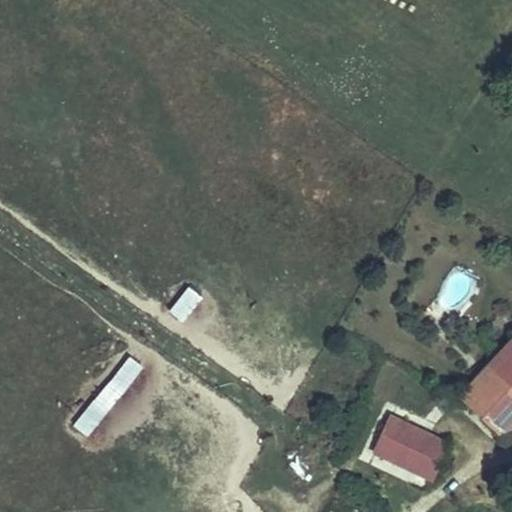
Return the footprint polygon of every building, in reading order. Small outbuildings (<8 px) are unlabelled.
[(186,322),(201,295),(185,286),(169,313),(186,322)] [(498,341),(509,321),(498,315),(487,335),(498,341)] [(504,436),(511,427),(511,340),(460,395),(504,436)] [(129,354),(72,423),(87,435),(144,367),(129,354)] [(432,448),(391,436),(383,463),(442,481),(452,449),(433,444),(432,448)]
